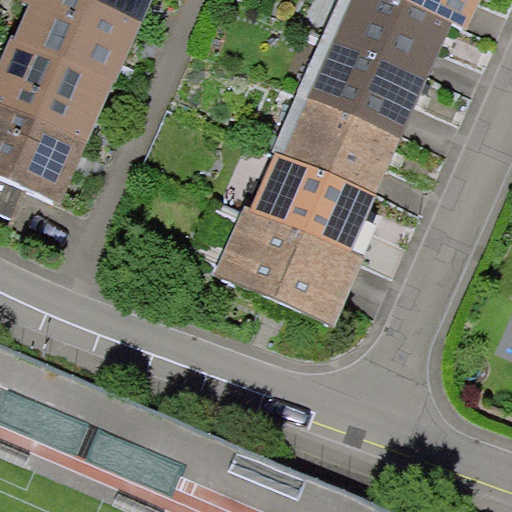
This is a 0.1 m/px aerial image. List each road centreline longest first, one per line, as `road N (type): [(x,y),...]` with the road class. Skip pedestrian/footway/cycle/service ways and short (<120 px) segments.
road 1 (residential): [(377,418),(0,270)]
road 2 (residential): [(511,118),(377,418)]
road 3 (residential): [(511,468),(377,418)]
